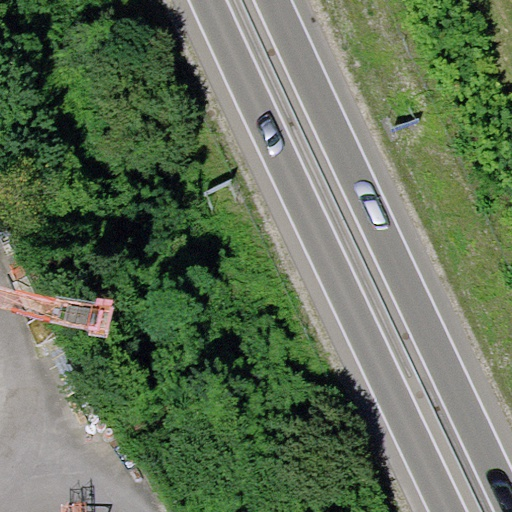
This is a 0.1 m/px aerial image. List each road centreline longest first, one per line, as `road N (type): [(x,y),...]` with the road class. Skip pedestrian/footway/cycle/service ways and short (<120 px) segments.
road 1 (motorway): [(208,0),(448,511)]
road 2 (motorway): [(511,503),(276,0)]
